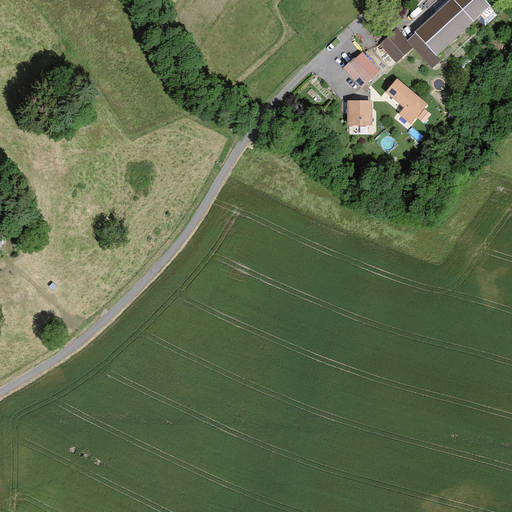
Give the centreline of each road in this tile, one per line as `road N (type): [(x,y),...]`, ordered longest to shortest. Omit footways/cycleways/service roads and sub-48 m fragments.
road 1 (unclassified): [(0,392),(75,346),(161,263),(275,101)]
road 2 (residential): [(275,101),(382,0)]
